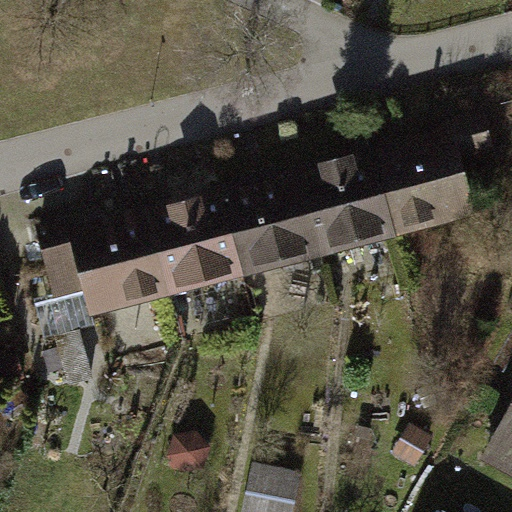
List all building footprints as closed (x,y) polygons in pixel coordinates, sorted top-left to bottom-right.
[(431,120),(434,131),(370,148),(390,226),(467,207),(456,164),(472,159),(460,113),(431,120)] [(294,167),(314,246),(390,226),(370,148),(294,167)] [(236,266),(314,246),(294,167),(216,187),(236,266)] [(142,206),(162,285),(236,266),(216,187),(142,206)] [(142,206),(76,223),(73,213),(44,221),(56,268),(73,263),(83,305),(162,285),(142,206)] [(0,344),(0,372),(25,364),(16,340),(0,344)] [(393,447),(413,458),(433,422),(413,411),(393,447)] [(511,415),(496,445),(511,454),(511,415)] [(185,427),(171,463),(200,474),(214,438),(185,427)] [(262,460),(252,511),(254,511),(289,511),(299,467),(262,460)]
